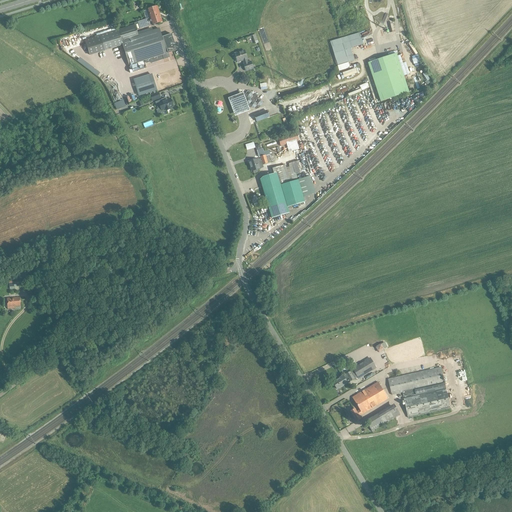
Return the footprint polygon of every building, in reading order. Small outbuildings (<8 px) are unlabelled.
[(156,25),(157,24),(162,22),(157,7),(147,10),(150,19),(138,22),(140,29),(153,25),(154,26),(156,25)] [(136,30),(135,25),(84,41),(90,57),(122,46),(129,66),(153,58),(154,62),(163,59),(162,56),(161,55),(167,53),(166,53),(167,52),(168,53),(177,50),(171,34),(162,37),(163,38),(162,38),(159,29),(138,35),(137,32),(136,30)] [(262,41),(268,39),(264,27),(258,29),(257,29),(258,31),(259,31),(262,41)] [(248,43),(256,41),(254,34),(246,36),(248,43)] [(234,54),(235,56),(234,56),(234,57),(235,60),(236,60),(237,60),(237,62),(243,60),(245,64),(243,64),(245,69),(252,66),(251,62),(248,63),(247,59),(244,51),(234,54)] [(368,63),(380,101),(409,92),(396,54),(368,63)] [(245,99),(244,101),(245,104),(248,104),(249,105),(250,108),(254,109),(256,106),(252,95),(251,92),(247,91),(245,94),(246,98),(245,99)] [(150,96),(152,101),(161,98),(159,92),(150,96)] [(231,98),(228,99),(235,117),(238,116),(250,112),(248,104),(245,104),(244,101),(245,99),(243,94),(231,98)] [(253,96),(253,95),(252,95),(256,106),(254,109),(256,109),(259,108),(262,104),(261,100),(258,99),(256,95),(253,96)] [(161,108),(162,111),(166,110),(166,111),(170,109),(170,108),(174,107),(171,98),(166,100),(166,99),(166,98),(162,100),(156,102),(158,109),(161,108)] [(124,100),(114,104),(117,110),(126,107),(124,100)] [(266,111),(254,115),(256,122),(269,117),(266,111)] [(297,132),(278,138),(281,146),(287,145),(286,142),(296,139),(297,141),(300,140),(297,132)] [(268,163),(266,155),(260,157),(262,165),(268,163)] [(260,161),(259,162),(258,159),(249,162),(252,172),(253,171),(254,173),(255,173),(257,172),(258,171),(258,170),(262,169),(260,161)] [(288,164),(283,165),(288,183),(298,180),(296,173),(299,172),(297,163),(291,165),(291,164),(289,165),(288,164)] [(264,178),(260,180),(271,218),(289,213),(287,207),(305,202),(298,180),(288,183),(283,165),(272,169),(274,174),(263,177),(264,178)] [(253,249),(246,255),(248,257),(255,251),(253,249)] [(22,286),(21,279),(9,280),(9,287),(22,286)] [(15,306),(20,306),(19,298),(7,298),(7,305),(6,305),(7,307),(8,307),(8,309),(15,309),(15,306)] [(378,353),(385,350),(381,344),(375,347),(378,353)] [(351,366),(350,366),(353,370),(357,377),(361,375),(362,376),(375,368),(376,368),(370,358),(357,366),(356,363),(351,366)] [(415,390),(429,387),(445,383),(441,367),(388,379),(391,395),(402,393),(403,397),(411,396),(403,398),(408,418),(449,409),(445,389),(413,396),(412,395),(416,394),(415,390)] [(350,371),(346,374),(347,376),(350,382),(354,380),(355,379),(354,379),(350,372),(350,371)] [(343,376),(333,382),(337,389),(347,383),(345,380),(346,380),(344,377),(347,376),(346,374),(343,376)] [(359,410),(362,414),(388,399),(377,382),(352,397),(359,410)] [(395,407),(365,423),(370,431),(399,415),(395,407)] [(356,412),(354,409),(350,411),(357,422),(361,419),(362,418),(360,416),(362,414),(359,410),(356,412)]
